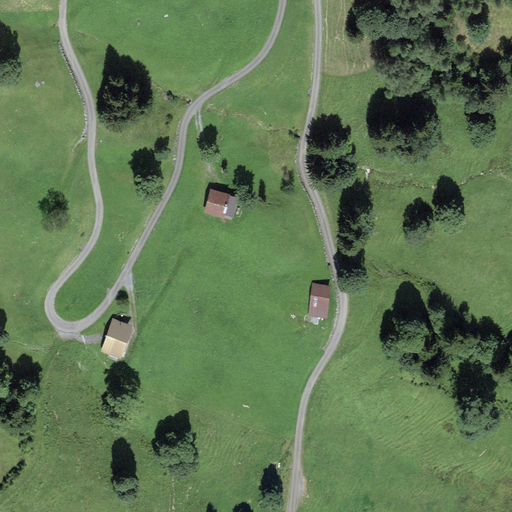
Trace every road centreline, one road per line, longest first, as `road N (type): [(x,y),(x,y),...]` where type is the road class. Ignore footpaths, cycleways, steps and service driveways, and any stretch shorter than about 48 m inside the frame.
road 1 (track): [(282,0),(262,54),(190,110),(168,193),(107,302),(75,326),(51,315),(50,298),(92,241),(100,215),(92,111),(63,26),(64,0)]
road 2 (track): [(292,511),(305,397),(343,315),(302,161),(315,87),(317,0)]
